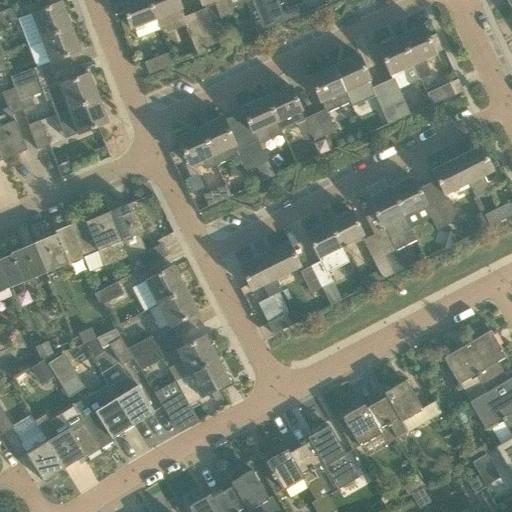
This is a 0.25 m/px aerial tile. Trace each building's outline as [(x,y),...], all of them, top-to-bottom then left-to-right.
[(161,29),(149,0),(128,0),(121,3),(131,29),(134,28),(138,38),(161,29)] [(177,0),(149,0),(161,29),(183,20),(197,55),(209,51),(203,35),(194,12),(184,16),(177,0)] [(232,12),(226,0),(200,0),(202,6),(214,1),(220,17),(232,12)] [(258,31),(276,24),(266,0),(251,0),(260,20),(255,22),(258,31)] [(282,11),(277,0),(266,0),(276,24),(307,12),(303,3),(282,11)] [(41,38),(71,27),(62,2),(31,13),(41,38)] [(0,25),(17,19),(11,8),(0,12),(0,25)] [(205,8),(194,12),(203,35),(214,31),(205,8)] [(126,17),(119,19),(124,32),(131,29),(126,17)] [(419,80),(431,74),(429,70),(426,64),(436,59),(434,55),(436,54),(423,25),(399,36),(419,80)] [(50,62),(80,51),(71,27),(41,38),(50,62)] [(410,84),(419,80),(399,36),(377,46),(390,75),(392,74),(403,69),(410,84)] [(149,74),(174,64),(169,52),(144,62),(149,74)] [(373,88),(369,80),(370,80),(358,55),(333,66),(350,102),(350,101),(352,106),(375,95),(388,124),(399,119),(382,83),(373,88)] [(11,77),(15,87),(15,89),(48,76),(43,65),(11,77)] [(327,112),(350,102),(333,66),(309,77),(321,103),(322,102),(325,109),(314,114),(324,136),(336,130),(327,112)] [(15,89),(19,100),(43,91),(43,93),(47,91),(56,114),(99,98),(89,73),(74,79),(70,68),(48,76),(15,89)] [(382,83),(399,119),(411,114),(400,90),(394,78),(382,83)] [(431,105),(454,94),(449,83),(426,93),(431,105)] [(304,119),(300,112),(302,111),(290,85),(265,97),(282,133),(281,131),(296,124),(304,120),(311,137),(313,141),(324,136),(314,114),(304,119)] [(15,89),(15,87),(2,92),(10,114),(21,110),(23,110),(19,100),(15,89)] [(282,133),(265,97),(241,108),(253,133),(254,133),(258,140),(246,145),(255,167),(267,161),(259,144),(282,133)] [(108,122),(99,98),(56,114),(68,110),(77,134),(108,122)] [(235,150),(234,146),(235,145),(222,116),(199,127),(216,165),(238,155),(245,171),(255,167),(246,145),(235,150)] [(0,149),(4,159),(27,149),(14,120),(0,125),(0,149)] [(37,150),(49,145),(41,126),(39,120),(27,125),(30,131),(37,150)] [(216,165),(199,127),(176,137),(190,166),(192,165),(194,168),(202,164),(200,161),(202,161),(206,169),(216,165)] [(475,197),(490,190),(483,175),(493,171),(480,146),(456,158),(468,183),(475,197)] [(60,179),(51,152),(42,154),(51,182),(60,179)] [(445,194),(468,183),(456,158),(432,170),(444,195),(445,194)] [(403,215),(404,215),(426,204),(414,179),(391,190),(403,215)] [(226,185),(204,195),(203,195),(208,206),(231,196),(226,185)] [(403,215),(391,190),(369,201),(374,212),(365,217),(374,234),(394,274),(405,268),(389,239),(410,229),(404,215),(403,215)] [(447,225),(458,219),(448,198),(437,203),(447,225)] [(146,251),(139,234),(144,232),(132,202),(108,212),(127,257),(127,256),(133,271),(166,257),(161,245),(146,251)] [(437,230),(447,225),(437,203),(426,208),(437,230)] [(490,226),(511,215),(511,209),(509,203),(485,215),(490,226)] [(341,246),(363,235),(351,210),(328,221),(341,246)] [(127,257),(108,212),(86,221),(85,218),(70,225),(83,257),(97,251),(103,266),(127,257)] [(483,216),(472,221),(477,230),(488,225),(483,216)] [(348,262),(341,246),(328,221),(306,233),(318,258),(319,257),(321,261),(311,266),(321,287),(332,282),(328,272),(348,262)] [(46,272),(83,257),(70,225),(55,231),(56,234),(34,243),(46,272)] [(450,230),(445,248),(457,242),(450,230)] [(374,234),(363,240),(383,280),(394,274),(374,234)] [(288,242),(263,254),(276,279),(300,267),(288,242)] [(46,272),(34,243),(12,252),(11,250),(0,253),(0,267),(9,288),(46,272)] [(276,279),(263,254),(239,266),(252,291),(263,285),(269,297),(281,290),(276,279)] [(157,304),(185,288),(173,265),(145,281),(157,304)] [(311,266),(301,271),(306,282),(311,292),(321,287),(311,266)] [(0,291),(8,288),(9,288),(0,267),(0,291)] [(381,280),(377,270),(359,279),(364,288),(381,280)] [(100,305),(123,293),(117,282),(94,294),(100,305)] [(169,327),(198,312),(185,288),(157,304),(169,327)] [(273,334),(297,322),(292,311),(268,323),(273,334)] [(91,327),(77,333),(82,343),(95,337),(91,327)] [(444,358),(459,384),(476,374),(486,393),(508,380),(497,361),(505,356),(490,331),(444,358)] [(176,380),(217,358),(205,335),(177,350),(182,361),(169,368),(176,380)] [(134,359),(157,347),(151,336),(128,349),(133,358),(134,359)] [(96,338),(85,344),(94,358),(104,352),(103,349),(96,338)] [(127,349),(120,338),(109,345),(122,364),(133,358),(128,349),(127,349)] [(141,370),(163,358),(157,347),(134,359),(141,370)] [(73,369),(63,353),(47,363),(58,379),(73,369)] [(230,381),(227,377),(217,358),(176,380),(176,381),(154,392),(157,397),(168,415),(178,407),(187,402),(188,405),(201,397),(230,381)] [(130,375),(110,387),(133,425),(154,412),(138,385),(137,386),(130,375)] [(501,444),(511,437),(511,377),(508,380),(486,393),(470,402),(485,429),(490,426),(501,444)] [(422,409),(405,380),(384,393),(386,396),(376,402),(397,438),(408,432),(401,421),(422,409)] [(133,425),(110,387),(108,384),(94,392),(103,406),(94,412),(90,405),(78,412),(101,449),(114,440),(112,438),(133,425)] [(397,438),(376,402),(366,408),(364,404),(342,417),(359,446),(380,435),(386,444),(397,438)] [(0,430),(2,434),(13,427),(0,405),(0,430)] [(101,449),(78,412),(82,419),(58,434),(45,414),(35,421),(48,441),(65,468),(85,455),(86,458),(101,449)] [(327,495),(338,488),(325,466),(345,454),(329,425),(307,438),(309,441),(299,447),(327,495)] [(511,437),(501,444),(496,447),(511,473),(511,472),(511,437)] [(65,468),(48,441),(26,454),(43,481),(65,468)] [(474,442),(465,448),(473,459),(482,454),(474,442)] [(327,495),(299,447),(289,453),(287,449),(266,462),(283,491),(304,478),(316,500),(312,503),(316,511),(333,511),(336,510),(327,495)] [(234,511),(249,511),(248,511),(259,504),(263,511),(272,511),(279,508),(272,495),(268,498),(252,470),(230,482),(232,486),(223,492),(234,511)] [(419,476),(402,486),(408,495),(424,485),(419,476)] [(476,476),(468,481),(475,492),(483,488),(476,476)] [(485,511),(492,511),(498,508),(486,486),(483,488),(475,492),(485,511)] [(431,502),(423,487),(411,494),(419,508),(431,502)] [(189,507),(192,511),(234,511),(223,492),(212,497),(210,494),(189,507)]
